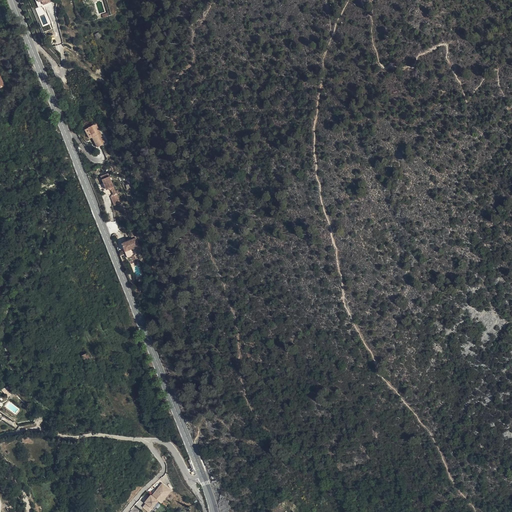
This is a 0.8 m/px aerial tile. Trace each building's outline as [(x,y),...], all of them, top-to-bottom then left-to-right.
[(99,126),(91,129),(97,139),(95,140),(101,150),(109,146),(99,126)] [(97,139),(91,129),(87,131),(93,141),(95,140),(97,139)] [(109,173),(102,176),(108,190),(111,189),(113,189),(115,195),(112,197),(116,206),(123,203),(109,173)] [(137,239),(123,244),(126,253),(133,250),(136,250),(137,254),(143,253),(137,239)] [(149,511),(159,501),(161,504),(172,491),(162,482),(141,507),(148,511),(149,511)]
